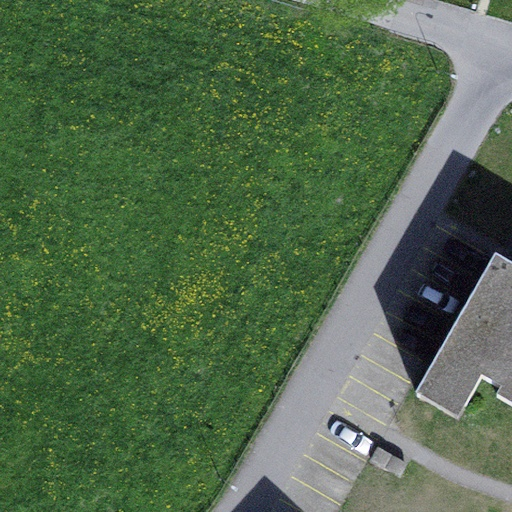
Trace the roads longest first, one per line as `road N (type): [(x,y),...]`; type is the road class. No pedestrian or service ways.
road 1 (residential): [(508,53),(244,511)]
road 2 (residential): [(508,53),(334,0)]
